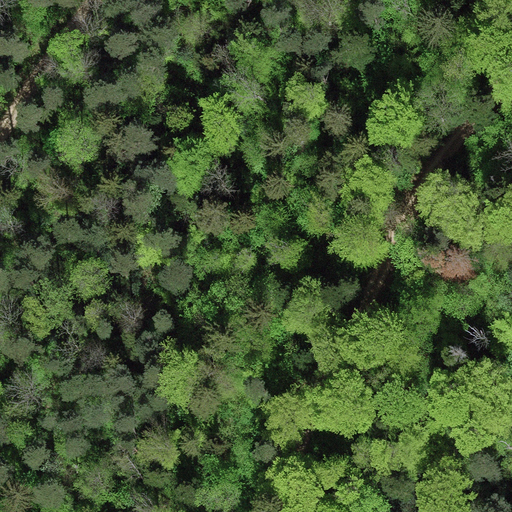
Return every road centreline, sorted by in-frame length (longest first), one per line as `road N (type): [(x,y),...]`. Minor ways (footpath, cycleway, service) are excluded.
road 1 (track): [(511,76),(415,203),(308,424),(288,511)]
road 2 (track): [(95,0),(0,133)]
